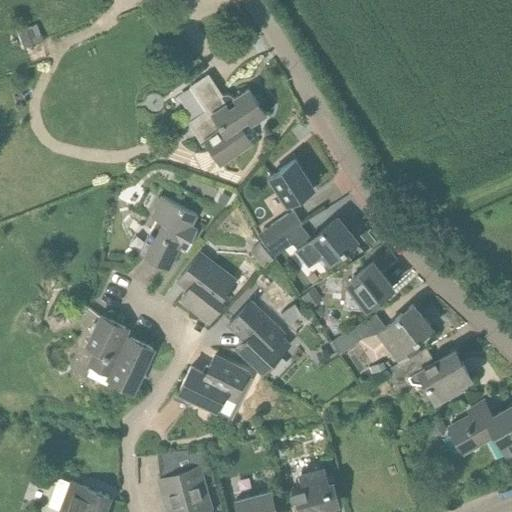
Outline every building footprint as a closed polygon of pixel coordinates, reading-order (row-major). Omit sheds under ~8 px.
[(35,45),(29,28),(17,32),(24,49),(35,45)] [(190,123),(202,141),(205,139),(221,163),(246,146),(238,133),(265,115),(248,90),(221,108),(219,105),(190,123)] [(268,178),(286,205),(312,188),(295,161),(268,178)] [(224,208),(230,197),(223,193),(217,204),(224,208)] [(187,250),(199,230),(193,226),(198,215),(162,197),(151,218),(156,221),(139,253),(150,259),(150,258),(158,262),(158,263),(169,269),(181,247),(187,250)] [(270,226),(271,227),(278,237),(285,233),(300,222),(293,211),(270,226)] [(321,258),(325,265),(341,252),(343,254),(346,252),(345,250),(356,242),(337,219),(322,231),(295,251),(308,268),(321,258)] [(278,237),(271,227),(261,233),(268,244),(278,237)] [(266,246),(273,257),(293,244),(285,233),(278,237),(268,244),(266,246)] [(264,266),(273,257),(264,247),(260,242),(250,251),(264,266)] [(210,318),(227,295),(226,294),(237,280),(201,250),(180,277),(190,285),(181,296),(210,318)] [(345,284),(365,310),(392,287),(373,262),(345,284)] [(263,291),(264,292),(259,297),(298,335),(312,320),(306,314),(301,320),(295,320),(284,309),(280,296),(277,286),(272,281),(262,271),(253,281),(263,291)] [(320,298),(314,289),(302,297),(309,306),(320,298)] [(263,371),(283,350),(275,343),(285,333),(252,301),(230,324),(246,340),(239,348),(263,371)] [(294,305),(281,313),(289,325),(301,316),(294,305)] [(376,336),(397,362),(420,351),(414,342),(431,328),(412,305),(386,327),(376,336)] [(129,341),(121,337),(125,328),(101,317),(86,348),(94,353),(87,366),(107,376),(106,378),(132,391),(136,384),(136,383),(152,349),(130,338),(129,341)] [(331,341),(340,354),(362,339),(354,327),(331,341)] [(389,372),(397,387),(410,380),(424,383),(436,403),(462,388),(460,384),(471,378),(455,350),(434,363),(427,350),(389,372)] [(232,404),(248,373),(214,356),(205,374),(190,367),(178,390),(216,410),(222,399),(232,404)] [(386,368),(383,362),(369,368),(372,374),(386,368)] [(491,418),(490,417),(483,405),(464,414),(466,418),(449,428),(462,454),(496,435),(491,427),(490,428),(486,420),(491,418)] [(491,427),(496,435),(507,456),(511,453),(511,405),(490,417),(491,418),(486,420),(490,428),(491,427)] [(446,430),(441,420),(429,426),(435,436),(446,430)] [(213,468),(212,462),(210,452),(196,452),(196,453),(157,453),(157,458),(160,478),(159,478),(167,511),(211,511),(199,471),(213,468)] [(334,482),(333,479),(329,480),(325,465),(297,472),(301,486),(292,488),(291,489),(290,491),(290,493),(291,496),(297,500),(300,511),(330,511),(328,505),(337,502),(331,484),(334,482)] [(103,511),(109,496),(71,482),(60,511),(103,511)] [(274,511),(274,510),(275,510),(269,488),(235,498),(238,511),(274,511)]
